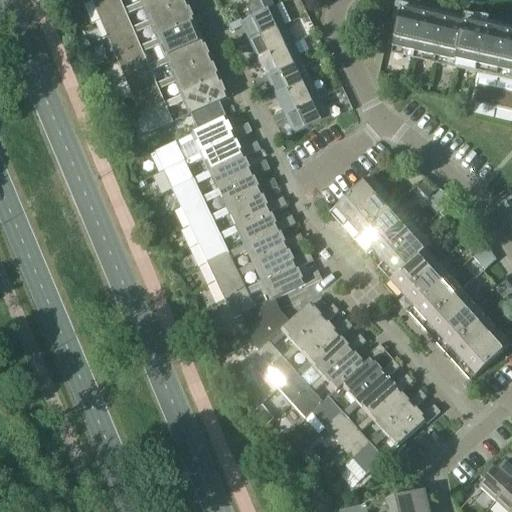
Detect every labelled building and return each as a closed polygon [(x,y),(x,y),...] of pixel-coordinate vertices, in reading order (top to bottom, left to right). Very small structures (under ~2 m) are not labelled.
[(98,0),(93,2),(101,22),(125,11),(120,0),(145,0),(147,2),(150,0),(98,0)] [(101,22),(109,41),(133,31),(127,18),(149,8),(155,21),(188,6),(185,0),(150,0),(147,2),(125,11),(101,22)] [(247,9),(252,19),(274,9),(274,8),(270,0),(251,0),(250,8),(247,9)] [(109,41),(117,59),(141,49),(135,36),(157,26),(163,39),(196,24),(188,6),(155,21),(133,31),(109,41)] [(243,27),(248,39),(251,43),(285,27),(276,7),(274,8),(274,9),(252,19),(241,24),(240,21),(228,26),(231,32),(243,27)] [(511,37),(404,13),(394,52),(479,72),(472,104),(511,113),(511,37)] [(117,59),(125,78),(149,67),(143,55),(165,45),(171,58),(204,43),(196,24),(163,39),(141,49),(117,59)] [(252,46),(257,57),(259,62),(294,46),(285,27),(251,43),(248,39),(237,44),(240,51),(252,46)] [(90,48),(88,43),(83,41),(79,43),(82,51),(90,48)] [(125,78),(133,97),(157,87),(151,74),(173,64),(179,77),(212,62),(204,43),(171,58),(149,67),(125,78)] [(261,64),(266,76),(268,81),(303,65),(294,46),(259,62),(257,57),(246,63),(249,70),(261,64)] [(133,97),(141,115),(165,105),(160,92),(181,83),(187,95),(220,81),(212,62),(179,77),(157,87),(133,97)] [(269,83),(275,95),(277,99),(312,83),(303,65),(268,81),(266,76),(255,81),(258,88),(269,83)] [(220,81),(187,95),(165,105),(141,115),(150,135),(174,125),(168,111),(190,102),(196,115),(230,100),(230,99),(228,99),(220,81)] [(278,101),(284,113),(286,117),(320,101),(312,83),(277,99),(275,95),(264,100),(267,107),(278,101)] [(286,117),(284,113),(273,118),(276,125),(287,120),(294,135),(329,119),(320,101),(286,117)] [(155,154),(164,173),(185,164),(179,150),(201,140),(207,153),(236,140),(237,141),(252,134),(248,125),(233,132),(227,120),(155,154)] [(164,173),(173,191),(194,181),(187,168),(209,158),(215,171),(245,158),(246,159),(261,152),(257,144),(242,151),(237,141),(236,140),(207,153),(185,164),(164,173)] [(173,191),(182,211),(203,201),(197,188),(219,178),(225,191),(254,177),(255,178),(269,171),(265,162),(250,169),(246,159),(245,158),(215,171),(194,181),(173,191)] [(182,211),(190,229),(211,219),(205,205),(227,195),(233,209),(263,195),(263,197),(278,190),(274,181),(259,188),(255,178),(254,177),(225,191),(203,201),(182,211)] [(335,212),(348,227),(385,194),(372,180),(335,212)] [(424,182),(417,189),(428,200),(434,193),(424,182)] [(348,227),(360,241),(397,208),(385,194),(348,227)] [(190,229),(199,247),(220,237),(214,224),(235,214),(242,227),(271,214),(272,215),(287,208),(283,200),(268,207),(263,197),(263,195),(233,209),(211,219),(190,229)] [(450,206),(439,216),(448,227),(459,217),(450,206)] [(360,241),(372,254),(409,221),(397,208),(360,241)] [(199,247),(208,266),(229,256),(223,243),(244,233),(251,246),(280,233),(281,234),(296,227),(291,218),(277,225),(272,215),(271,214),(242,227),(220,237),(199,247)] [(372,254),(384,268),(421,235),(409,221),(372,254)] [(469,221),(459,229),(467,239),(477,231),(469,221)] [(208,266),(216,284),(237,274),(231,261),(253,250),(259,264),(289,250),(290,252),(305,245),(300,236),(285,243),(281,234),(280,233),(251,246),(229,256),(208,266)] [(396,281),(428,253),(433,248),(421,235),(384,268),(396,281)] [(216,284),(225,303),(246,293),(240,280),(262,269),(268,283),(297,269),(298,271),(313,264),(309,255),(294,262),(290,252),(289,250),(259,264),(237,274),(216,284)] [(391,285),(404,299),(440,267),(428,253),(396,281),(391,285)] [(496,262),(491,253),(478,264),(485,272),(496,262)] [(404,299),(416,313),(452,280),(440,267),(404,299)] [(242,317),(251,336),(282,315),(275,301),(255,311),(248,298),(270,288),(277,301),(306,287),(307,289),(322,282),(318,274),(303,281),(298,271),(297,269),(268,283),(246,293),(225,303),(234,321),(242,317)] [(416,313),(428,326),(464,294),(452,280),(416,313)] [(428,326),(440,339),(476,307),(464,294),(428,326)] [(440,339),(452,352),(487,320),(476,307),(440,339)] [(253,361),(266,375),(283,360),(272,349),(290,332),(301,344),(324,323),(326,326),(338,315),(332,309),(321,319),(311,309),(291,327),(260,355),(253,361)] [(251,336),(260,355),(291,327),(283,318),(282,315),(251,336)] [(452,352),(464,366),(500,334),(487,320),(452,352)] [(266,375),(280,391),(297,376),(287,364),(305,348),(315,359),(338,338),(340,341),(351,330),(346,324),(334,334),(326,326),(324,323),(301,344),(283,360),(266,375)] [(500,334),(464,366),(476,379),(511,347),(500,334)] [(280,391),(292,405),(310,389),(300,378),(318,361),(328,373),(351,352),(354,356),(365,345),(359,339),(348,349),(340,341),(338,338),(315,359),(297,376),(280,391)] [(306,420),(311,415),(324,404),(313,393),(331,376),(342,388),(370,362),(374,365),(385,355),(380,349),(362,365),(354,356),(351,352),(328,373),(310,389),(292,405),(306,420)] [(311,415),(325,430),(343,415),(333,403),(350,387),(361,398),(384,377),(386,380),(398,368),(393,362),(381,373),(374,365),(370,362),(342,388),(324,404),(311,415)] [(325,430),(340,446),(357,430),(347,419),(365,403),(375,414),(398,393),(400,395),(412,383),(407,378),(394,389),(386,380),(384,377),(361,398),(343,415),(325,430)] [(340,446),(353,461),(370,445),(360,434),(378,418),(388,429),(411,408),(414,411),(427,400),(421,393),(408,404),(400,395),(398,393),(375,414),(357,430),(340,446)] [(263,406),(255,413),(259,418),(267,411),(263,406)] [(411,408),(388,429),(370,445),(353,461),(367,476),(384,461),(374,450),(393,433),(403,444),(425,424),(427,426),(440,414),(434,408),(422,419),(414,411),(411,408)] [(481,490),(496,504),(511,486),(511,466),(507,462),(498,471),(487,483),(481,490)] [(491,465),(480,477),(487,483),(498,471),(491,465)] [(511,511),(511,486),(496,504),(504,511),(511,511)] [(320,490),(315,502),(317,504),(331,502),(320,490)] [(346,511),(429,511),(426,493),(386,502),(388,511),(367,511),(366,507),(346,511)]
